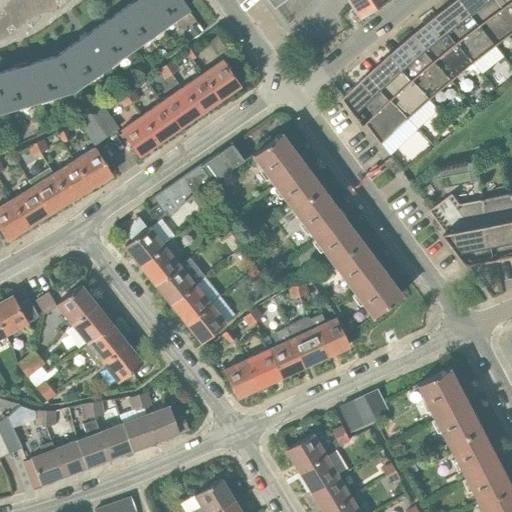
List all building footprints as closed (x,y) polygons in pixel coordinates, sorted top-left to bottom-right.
[(110,18),(131,47),(186,8),(180,0),(133,0),(133,2),(110,18)] [(350,0),(355,7),(350,10),(351,11),(351,10),(355,17),(360,14),(361,16),(359,17),(361,19),(389,0),(350,0)] [(437,13),(473,63),(495,45),(463,0),(454,0),(447,6),(437,13)] [(463,0),(495,45),(511,32),(511,18),(499,0),(463,0)] [(511,0),(499,0),(511,18),(511,0)] [(413,32),(451,81),(473,63),(437,13),(423,25),(413,32)] [(73,88),(131,47),(110,18),(88,34),(85,33),(79,37),(79,40),(56,56),(73,88)] [(194,37),(202,31),(197,24),(188,30),(194,37)] [(390,52),(430,99),(451,81),(413,32),(400,44),(390,52)] [(192,60),(199,54),(193,45),(185,51),(192,60)] [(368,72),(409,119),(430,99),(390,52),(378,64),(368,72)] [(0,72),(0,102),(2,109),(73,88),(56,56),(56,57),(30,64),(28,62),(21,64),(20,67),(0,72)] [(137,75),(145,69),(137,59),(130,64),(137,75)] [(165,64),(171,73),(179,68),(173,59),(165,64)] [(223,61),(202,75),(219,100),(240,86),(223,61)] [(171,73),(165,64),(158,69),(164,78),(171,73)] [(409,119),(368,72),(356,85),(344,96),(366,124),(382,144),(409,119)] [(219,100),(202,75),(182,89),(200,114),(219,100)] [(124,93),(130,102),(138,97),(132,88),(124,93)] [(200,114),(182,89),(162,103),(180,128),(200,114)] [(130,102),(124,93),(117,98),(123,107),(130,102)] [(180,128),(162,103),(141,117),(159,142),(180,128)] [(103,107),(91,115),(107,139),(119,131),(103,107)] [(107,139),(91,115),(79,123),(95,147),(107,139)] [(159,142),(141,117),(121,132),(138,157),(159,142)] [(67,129),(58,133),(62,143),(71,139),(67,129)] [(292,209),(322,188),(305,165),(306,162),(302,156),(299,157),(281,133),(251,154),(292,209)] [(36,143),(40,152),(48,149),(44,139),(36,143)] [(36,143),(27,147),(32,156),(40,152),(36,143)] [(156,222),(244,161),(231,143),(154,197),(160,205),(149,212),(156,222)] [(96,149),(74,162),(90,188),(111,175),(96,149)] [(90,188),(74,162),(54,174),(69,201),(90,188)] [(49,167),(29,180),(33,187),(48,213),(69,201),(54,174),(49,167)] [(48,213),(33,187),(11,200),(27,227),(48,213)] [(322,188),(292,209),(332,263),(362,241),(345,218),(346,215),(341,210),(338,210),(322,188)] [(511,255),(511,196),(510,190),(483,197),(496,259),(509,256),(511,255)] [(496,259),(483,197),(460,203),(452,192),(429,209),(458,248),(469,264),(496,259)] [(27,227),(11,200),(0,207),(0,230),(6,240),(27,227)] [(226,214),(234,209),(229,201),(221,207),(226,214)] [(125,246),(140,265),(164,246),(148,227),(146,228),(137,216),(135,218),(136,220),(134,222),(132,224),(130,227),(129,230),(129,232),(129,235),(128,236),(131,241),(125,246)] [(218,236),(226,229),(221,222),(212,229),(218,236)] [(231,235),(226,229),(218,236),(223,242),(231,235)] [(362,241),(332,263),(372,317),(402,295),(385,272),(386,269),(382,263),(378,263),(362,241)] [(164,246),(140,265),(155,284),(180,266),(164,246)] [(190,258),(180,266),(155,284),(171,304),(195,285),(205,277),(190,258)] [(247,272),(256,266),(251,259),(242,265),(247,272)] [(256,266),(247,272),(252,279),(261,273),(256,266)] [(297,285),(298,296),(308,294),(306,283),(297,285)] [(195,285),(171,304),(186,323),(210,304),(195,285)] [(298,296),(297,285),(287,286),(289,298),(298,296)] [(56,305),(72,325),(96,306),(80,286),(56,305)] [(0,325),(4,333),(6,336),(28,324),(28,323),(37,319),(38,315),(29,299),(18,305),(13,296),(0,303),(0,325)] [(210,304),(186,323),(202,343),(226,324),(210,304)] [(96,306),(72,325),(87,343),(87,344),(111,324),(96,306)] [(249,312),(256,320),(263,315),(256,306),(249,312)] [(256,320),(249,312),(242,317),(248,326),(256,320)] [(322,314),(311,319),(327,356),(349,346),(337,318),(326,323),(322,314)] [(310,317),(287,327),(304,366),(327,356),(311,319),(310,317)] [(87,343),(82,347),(97,367),(102,363),(126,344),(111,324),(87,344),(87,343)] [(304,366),(287,327),(274,333),(279,345),(269,349),(282,377),(304,366)] [(229,342),(236,336),(229,328),(222,334),(229,342)] [(126,344),(102,363),(118,383),(142,364),(126,344)] [(246,360),(258,387),(282,377),(269,349),(246,360)] [(31,364),(39,357),(34,350),(25,356),(31,364)] [(31,364),(25,356),(17,362),(23,370),(31,364)] [(39,357),(31,364),(36,371),(45,365),(39,357)] [(258,387),(246,360),(223,370),(236,397),(258,387)] [(36,371),(31,364),(23,370),(28,377),(36,371)] [(448,445),(480,429),(467,403),(469,400),(466,395),(462,394),(449,368),(416,385),(448,445)] [(41,393),(50,388),(44,380),(36,386),(41,393)] [(55,395),(50,388),(41,393),(47,401),(55,395)] [(364,395),(375,420),(388,414),(377,390),(364,395)] [(138,395),(142,407),(152,404),(148,392),(138,395)] [(142,407),(138,395),(128,398),(132,411),(142,407)] [(352,401),(364,426),(375,420),(364,395),(352,401)] [(92,403),(94,416),(104,415),(102,401),(92,403)] [(364,426),(352,401),(340,406),(352,431),(364,426)] [(94,416),(92,403),(82,404),(84,418),(94,416)] [(168,406),(146,415),(156,442),(189,429),(183,414),(173,418),(168,406)] [(34,425),(45,425),(45,411),(35,411),(34,425)] [(45,411),(45,425),(55,425),(55,411),(45,411)] [(0,430),(1,432),(10,453),(22,448),(9,415),(0,420),(0,430)] [(156,442),(146,415),(122,423),(133,450),(156,442)] [(88,436),(77,440),(87,467),(110,459),(101,432),(96,419),(83,424),(88,436)] [(133,450),(122,423),(101,432),(110,459),(133,450)] [(331,429),(335,437),(345,433),(341,425),(331,429)] [(480,429),(448,445),(479,505),(511,488),(498,463),(499,460),(496,454),(492,453),(480,429)] [(0,457),(10,453),(1,432),(0,432),(0,457)] [(335,437),(339,445),(349,441),(345,433),(335,437)] [(286,450),(299,471),(326,455),(313,434),(286,450)] [(77,440),(54,449),(64,476),(87,467),(77,440)] [(31,458),(23,461),(31,481),(33,487),(64,476),(54,449),(51,441),(40,445),(43,452),(30,457),(31,458)] [(326,455),(299,471),(311,492),(338,476),(326,455)] [(381,467),(386,475),(395,470),(391,462),(381,467)] [(415,465),(408,468),(411,474),(418,471),(415,465)] [(395,470),(386,475),(390,483),(400,478),(395,470)] [(338,476),(311,492),(323,511),(326,511),(351,497),(338,476)] [(215,511),(233,501),(220,479),(193,495),(200,506),(190,511),(215,511)] [(511,511),(511,490),(511,488),(479,505),(482,511),(511,511)] [(117,501),(120,511),(134,511),(129,497),(117,501)] [(359,511),(351,497),(326,511),(359,511)] [(120,511),(117,501),(106,505),(108,511),(120,511)] [(240,511),(233,501),(215,511),(240,511)]
